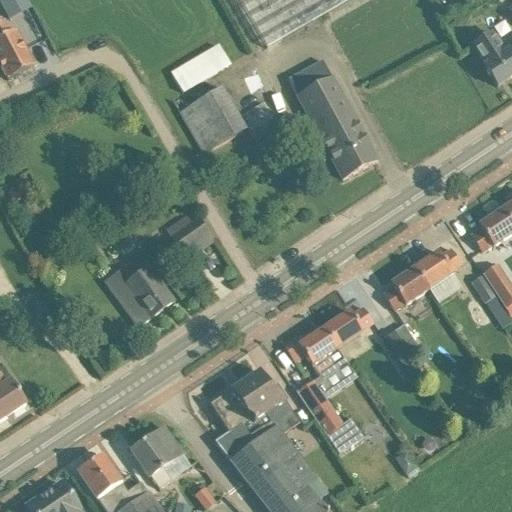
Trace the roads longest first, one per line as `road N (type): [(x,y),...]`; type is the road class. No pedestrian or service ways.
road 1 (unclassified): [(260,299),(122,82),(100,60),(72,60),(0,92)]
road 2 (secondary): [(260,299),(511,130)]
road 3 (secondary): [(0,472),(144,376)]
road 4 (unclassified): [(251,511),(144,376)]
road 5 (secondary): [(144,376),(260,299)]
